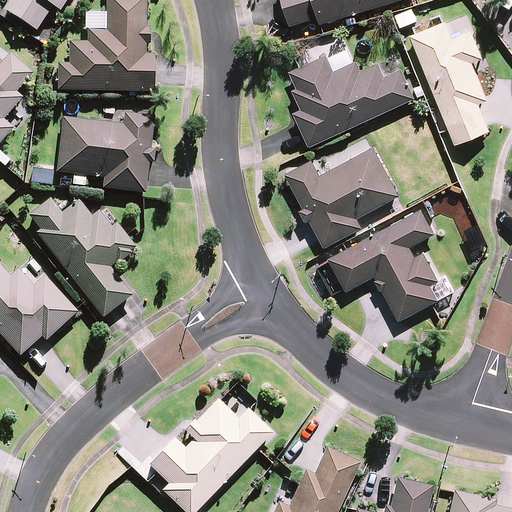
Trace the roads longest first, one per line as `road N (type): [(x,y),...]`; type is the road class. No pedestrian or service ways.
road 1 (residential): [(24,511),(63,439),(100,402),(264,289)]
road 2 (residential): [(214,0),(235,221),(264,289)]
road 3 (residential): [(264,289),(349,376),(404,406),(464,425)]
road 4 (residential): [(511,292),(464,425)]
